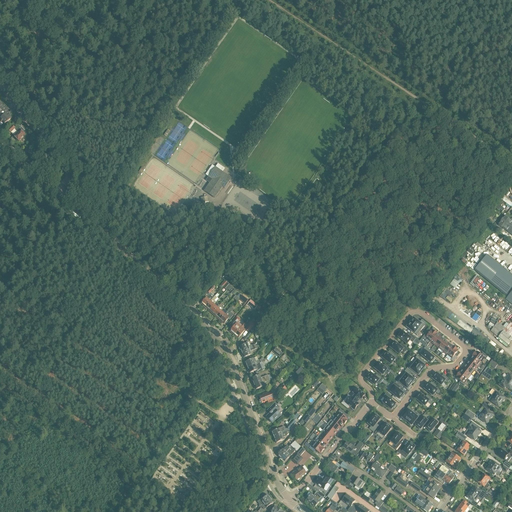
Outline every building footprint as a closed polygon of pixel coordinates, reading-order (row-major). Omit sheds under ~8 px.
[(4,124),(12,118),(6,110),(0,115),(0,120),(1,122),(2,121),(4,124)] [(13,126),(8,130),(10,133),(11,132),(14,136),(14,137),(16,139),(16,140),(17,141),(18,141),(25,135),(22,132),(24,131),(18,124),(15,128),(13,126)] [(231,178),(230,177),(218,169),(219,168),(216,166),(215,167),(206,181),(209,183),(204,191),(214,198),(222,187),(224,188),(231,178)] [(505,216),(498,225),(505,230),(511,221),(505,216)] [(511,275),(487,255),(475,271),(506,296),(511,288),(511,275)] [(227,291),(227,290),(231,287),(231,286),(227,283),(223,287),(227,291)] [(445,301),(448,297),(449,298),(452,293),(446,288),(444,290),(440,296),(445,301)] [(201,304),(205,307),(210,302),(213,298),(209,294),(206,298),(201,304)] [(209,311),(214,305),(216,302),(214,301),(217,298),(215,296),(213,298),(210,302),(205,307),(209,311)] [(248,300),(242,296),(239,300),(245,304),(248,300)] [(481,343),(485,337),(431,297),(428,303),(481,343)] [(257,306),(250,301),(248,304),(254,310),(257,306)] [(217,308),(220,306),(216,302),(214,305),(209,311),(212,314),(217,308)] [(221,311),(223,309),(220,306),(217,308),(212,314),(216,317),(221,311)] [(228,311),(227,312),(225,315),(220,321),(224,324),(229,319),(233,315),(230,313),(233,309),(231,308),(228,311)] [(225,315),(227,312),(223,309),(221,311),(216,317),(220,321),(225,315)] [(238,322),(239,320),(236,317),(230,325),(233,328),(229,332),(234,335),(238,330),(242,326),(238,322)] [(411,322),(413,324),(421,331),(427,324),(422,320),(420,322),(415,317),(414,318),(413,318),(411,320),(412,321),(411,322)] [(421,331),(413,324),(411,322),(409,324),(409,323),(407,326),(407,327),(417,336),(421,331)] [(243,323),(242,326),(238,330),(234,335),(238,339),(245,331),(243,329),(246,325),(243,323)] [(503,327),(496,336),(508,345),(511,340),(511,323),(510,323),(509,325),(507,324),(506,325),(505,325),(504,326),(503,327)] [(426,333),(422,338),(425,340),(426,338),(430,342),(437,333),(434,331),(433,331),(432,330),(429,335),(426,333)] [(246,341),(251,336),(250,335),(252,333),(250,331),(243,339),(246,341)] [(402,333),(402,332),(400,335),(399,337),(407,344),(410,341),(413,343),(416,339),(411,334),(409,337),(403,332),(402,333)] [(437,334),(437,333),(430,342),(435,345),(441,337),(437,334)] [(439,348),(445,340),(441,337),(435,345),(439,348)] [(439,348),(443,352),(449,344),(445,340),(439,348)] [(240,348),(239,348),(240,350),(241,350),(242,352),(249,349),(252,348),(256,347),(255,345),(251,346),(249,342),(248,341),(247,342),(246,343),(247,344),(239,347),(240,348)] [(394,343),(394,342),(391,345),(392,346),(390,348),(399,355),(401,352),(404,354),(408,349),(403,344),(402,345),(401,347),(395,342),(394,343)] [(454,347),(449,344),(443,352),(447,355),(454,347)] [(249,349),(242,352),(243,355),(242,356),(243,357),(244,358),(251,355),(250,352),(253,351),(256,349),(256,347),(252,348),(249,349)] [(435,358),(430,355),(432,352),(429,350),(426,348),(426,347),(420,354),(431,363),(432,361),(433,362),(435,359),(434,359),(435,358)] [(451,360),(453,362),(457,357),(455,355),(458,351),(457,350),(458,349),(454,347),(447,355),(452,359),(451,360)] [(277,356),(280,352),(275,348),(272,352),(277,356)] [(382,358),(384,359),(391,365),(394,361),(397,363),(400,359),(394,354),(392,357),(387,352),(386,353),(386,352),(383,355),(384,356),(382,358)] [(481,355),(477,352),(476,353),(475,352),(473,356),(481,363),(485,358),(486,359),(488,356),(483,353),(481,355)] [(246,363),(245,364),(246,365),(247,365),(248,368),(255,365),(258,364),(259,363),(262,362),(265,361),(269,356),(266,354),(265,355),(263,353),(260,356),(263,358),(261,359),(261,360),(259,361),(256,362),(256,361),(255,358),(245,362),(246,363)] [(283,354),(279,358),(283,362),(287,358),(283,354)] [(417,356),(412,363),(422,371),(423,369),(424,370),(426,368),(425,367),(426,367),(420,362),(422,360),(417,356)] [(481,363),(473,356),(470,361),(478,367),(481,363)] [(493,359),(489,364),(491,366),(495,369),(499,363),(493,359)] [(470,361),(466,365),(474,371),(478,367),(470,361)] [(255,365),(248,368),(248,370),(248,371),(248,372),(249,372),(250,373),(255,371),(256,374),(262,372),(259,363),(258,364),(255,365)] [(386,365),(384,367),(379,363),(378,363),(377,363),(375,366),(376,366),(374,368),(380,372),(379,373),(382,375),(383,375),(385,373),(388,375),(392,369),(386,365)] [(413,371),(418,376),(419,375),(420,376),(421,373),(422,371),(412,363),(406,370),(411,373),(413,371)] [(466,365),(463,369),(471,375),(474,371),(466,365)] [(460,373),(468,379),(471,375),(463,369),(460,373)] [(412,383),(413,384),(415,381),(414,381),(415,380),(409,376),(411,373),(406,370),(401,377),(411,385),(412,383)] [(484,371),(481,376),(489,381),(492,377),(484,371)] [(366,379),(368,380),(372,383),(371,383),(374,386),(374,385),(375,385),(377,383),(380,385),(384,380),(378,375),(376,378),(371,373),(370,374),(369,373),(367,376),(368,376),(366,379)] [(447,384),(450,380),(445,376),(443,378),(437,373),(436,374),(436,373),(434,376),(434,377),(433,379),(441,386),(444,382),(447,384)] [(466,385),(464,384),(468,379),(460,373),(457,376),(457,377),(456,378),(461,381),(459,384),(464,388),(466,385)] [(252,379),(251,380),(252,381),(253,381),(254,384),(269,378),(271,377),(270,375),(268,376),(264,377),(263,377),(260,379),(259,376),(252,378),(252,379)] [(486,385),(489,381),(481,376),(478,380),(486,385)] [(269,378),(254,384),(256,390),(264,387),(262,384),(266,382),(269,381),(272,380),(271,377),(269,378)] [(395,383),(400,387),(402,385),(408,389),(409,389),(411,387),(410,386),(411,385),(401,377),(395,383)] [(505,390),(507,387),(510,390),(511,389),(511,384),(507,381),(504,379),(503,379),(499,385),(505,390)] [(395,383),(390,388),(393,390),(391,393),(400,400),(401,397),(402,398),(404,395),(404,394),(398,389),(400,387),(395,383)] [(424,389),(427,391),(430,393),(429,394),(432,396),(433,395),(433,396),(436,392),(439,394),(442,390),(437,386),(435,388),(429,384),(428,384),(425,386),(426,387),(424,389)] [(455,384),(450,390),(454,393),(459,386),(455,384)] [(276,392),(280,396),(287,389),(282,385),(276,392)] [(365,395),(357,388),(353,393),(355,395),(352,398),(351,397),(346,403),(354,410),(359,404),(357,402),(360,398),(361,399),(365,395)] [(495,391),(492,395),(502,403),(505,398),(498,393),(495,391)] [(273,398),(270,392),(263,395),(263,396),(260,397),(262,403),(267,401),(268,403),(276,400),(275,398),(273,398)] [(383,404),(385,405),(386,406),(392,410),(393,408),(394,408),(396,406),(396,405),(396,404),(390,400),(392,397),(386,393),(383,397),(386,399),(383,403),(384,404),(383,404)] [(484,397),(478,393),(475,396),(482,401),(484,397)] [(421,404),(421,405),(424,406),(425,406),(428,403),(431,405),(434,401),(429,396),(427,399),(421,394),(420,395),(420,394),(417,397),(418,397),(416,399),(422,404),(421,404)] [(488,400),(496,405),(498,407),(501,403),(502,403),(492,395),(488,400)] [(278,419),(281,416),(277,412),(277,410),(279,408),(275,404),(269,410),(271,412),(266,417),(269,420),(269,421),(270,422),(271,422),(272,423),(277,418),(278,419)] [(480,413),(483,415),(490,420),(493,415),(488,412),(491,408),(489,407),(486,405),(485,404),(481,409),(483,410),(480,413)] [(406,421),(407,422),(414,414),(411,412),(413,410),(409,407),(405,411),(407,413),(403,419),(403,420),(405,422),(406,421)] [(339,412),(340,413),(336,418),(344,424),(345,425),(347,421),(348,420),(344,416),(345,414),(341,410),(339,412)] [(465,415),(472,420),(475,416),(468,410),(465,415)] [(414,414),(407,422),(409,424),(408,424),(411,426),(411,425),(412,426),(416,420),(419,422),(422,417),(418,414),(416,416),(414,414)] [(304,421),(306,423),(310,418),(307,415),(299,424),(300,425),(304,421)] [(303,427),(305,428),(306,428),(308,430),(312,426),(311,426),(314,422),(317,424),(321,418),(317,415),(312,421),(312,420),(313,420),(310,418),(306,423),(303,427)] [(368,424),(369,425),(371,426),(369,429),(374,433),(378,427),(376,425),(380,419),(375,415),(371,420),(370,420),(368,422),(368,423),(368,424)] [(469,424),(472,420),(465,415),(462,419),(469,424)] [(487,424),(490,420),(483,415),(480,419),(487,424)] [(426,423),(428,425),(432,421),(430,419),(429,420),(424,416),(416,426),(418,428),(420,430),(420,429),(421,430),(426,423)] [(333,422),(341,428),(344,424),(336,418),(333,422)] [(439,422),(434,418),(427,428),(428,430),(430,432),(431,432),(439,422)] [(287,428),(288,428),(289,431),(296,422),(293,419),(287,426),(287,428)] [(331,420),(328,425),(337,433),(341,428),(333,422),(331,420)] [(473,422),(468,429),(478,436),(478,435),(479,435),(480,434),(480,433),(481,432),(479,430),(480,428),(473,422)] [(379,428),(375,433),(383,440),(392,428),(389,427),(390,426),(387,424),(386,424),(382,430),(379,428)] [(441,424),(437,430),(442,433),(446,427),(441,424)] [(324,429),(334,437),(337,433),(328,425),(324,429)] [(272,432),(274,438),(281,435),(281,434),(284,433),(285,433),(288,431),(289,431),(288,428),(285,429),(284,427),(279,429),(272,432)] [(324,429),(321,433),(330,441),(334,437),(324,429)] [(468,429),(464,434),(474,441),(475,440),(476,440),(477,438),(477,437),(478,436),(468,429)] [(434,435),(439,439),(443,434),(437,430),(434,435)] [(276,443),(284,440),(283,438),(287,436),(290,433),(289,431),(288,431),(285,433),(284,433),(281,434),(281,435),(274,438),(276,443)] [(457,434),(465,440),(467,438),(459,432),(457,434)] [(330,441),(321,433),(317,437),(319,439),(327,445),(330,441)] [(398,433),(389,444),(396,451),(401,445),(398,443),(403,437),(402,437),(403,436),(400,434),(400,435),(398,433)] [(431,438),(428,443),(432,445),(434,447),(437,443),(433,440),(434,439),(431,438)] [(319,439),(316,443),(324,449),(327,445),(319,439)] [(296,452),(300,447),(295,441),(290,446),(291,447),(289,450),(281,459),(280,459),(284,463),(292,454),(295,451),(296,452)] [(463,442),(461,441),(458,445),(467,451),(470,447),(463,442)] [(348,442),(344,448),(355,457),(364,445),(360,443),(356,449),(354,446),(350,444),(348,442)] [(403,447),(398,452),(406,458),(415,447),(413,445),(414,444),(411,442),(410,443),(405,448),(403,447)] [(324,450),(316,443),(312,447),(306,443),(304,445),(309,449),(314,453),(316,450),(320,454),(321,453),(324,450)] [(464,456),(467,451),(458,445),(455,449),(464,456)] [(291,447),(290,446),(288,448),(286,446),(277,455),(281,459),(289,450),(291,447)] [(305,451),(302,448),(297,454),(297,453),(291,460),(297,466),(303,459),(300,456),(305,451)] [(501,450),(497,455),(504,460),(508,463),(511,457),(508,455),(505,452),(501,450)] [(372,460),(372,459),(374,456),(371,454),(368,457),(366,456),(367,455),(363,452),(357,459),(361,463),(364,459),(366,460),(369,463),(372,460)] [(449,458),(458,464),(461,460),(452,453),(449,458)] [(455,469),(458,464),(449,458),(446,462),(446,463),(455,469)] [(332,460),(326,468),(334,473),(338,467),(335,465),(337,463),(335,462),(332,460)] [(376,474),(382,467),(376,462),(371,469),(375,472),(374,473),(376,474)] [(490,465),(490,466),(499,472),(502,470),(506,473),(509,470),(503,466),(501,468),(501,467),(496,464),(493,462),(491,462),(490,464),(490,465)] [(442,467),(439,471),(440,471),(446,476),(446,475),(449,477),(445,482),(445,483),(448,485),(451,482),(451,483),(454,480),(453,479),(455,476),(449,472),(450,470),(444,465),(443,467),(442,467)] [(345,470),(352,474),(355,470),(348,466),(345,470)] [(488,469),(487,470),(494,476),(495,475),(496,473),(499,476),(500,476),(501,477),(503,475),(499,472),(490,466),(489,466),(487,468),(488,469)] [(296,480),(306,473),(301,467),(291,474),(296,480)] [(382,467),(376,474),(382,478),(387,471),(382,467)] [(417,474),(427,481),(430,477),(420,470),(417,474)] [(446,476),(440,471),(439,471),(434,477),(438,480),(440,478),(443,480),(442,480),(445,482),(449,477),(446,475),(446,476)] [(483,474),(480,478),(487,483),(490,479),(483,474)] [(319,478),(315,484),(323,489),(327,483),(326,483),(329,478),(324,475),(321,480),(319,478)] [(256,488),(252,477),(242,480),(246,491),(256,488)] [(402,479),(398,477),(396,481),(406,488),(409,484),(402,479)] [(365,483),(357,478),(354,482),(353,481),(352,483),(360,489),(365,483)] [(477,482),(487,490),(490,485),(487,483),(480,478),(477,482)] [(422,489),(412,483),(410,486),(420,492),(422,489)] [(428,488),(436,494),(437,493),(438,493),(439,491),(440,489),(431,483),(428,488)] [(397,487),(394,492),(397,494),(401,497),(404,492),(397,487)] [(475,487),(471,492),(478,497),(482,492),(475,487)] [(436,495),(436,494),(428,488),(424,492),(433,499),(434,497),(435,498),(436,495)] [(488,489),(484,495),(491,500),(495,494),(488,489)] [(379,509),(384,503),(381,500),(384,495),(379,491),(373,499),(377,502),(375,504),(377,506),(376,506),(379,509)] [(309,498),(307,500),(311,504),(320,494),(319,494),(317,492),(313,496),(309,493),(307,496),(309,498)] [(320,494),(311,504),(315,507),(320,502),(325,496),(324,495),(321,492),(319,494),(320,494)] [(367,492),(362,498),(368,502),(370,499),(368,497),(370,494),(367,492)] [(467,497),(472,501),(471,503),(476,507),(479,502),(482,504),(484,501),(481,499),(478,497),(471,492),(467,497)] [(346,494),(342,500),(351,507),(355,500),(346,494)] [(261,509),(262,507),(263,506),(262,506),(264,504),(270,499),(267,495),(257,502),(259,505),(259,508),(258,507),(254,511),(251,511),(250,511),(258,511),(260,509),(261,509)] [(419,498),(418,500),(430,510),(433,505),(426,500),(426,501),(421,496),(419,498)] [(264,504),(262,506),(263,506),(262,507),(264,510),(273,503),(270,499),(264,504)] [(333,511),(337,508),(339,505),(331,500),(330,502),(333,504),(326,511),(333,511)] [(425,511),(428,511),(430,510),(418,500),(415,504),(418,506),(421,508),(425,511)] [(464,500),(458,508),(463,511),(464,511),(470,505),(464,500)]
